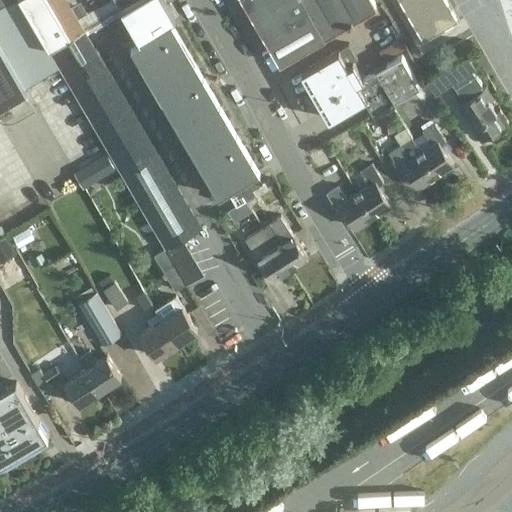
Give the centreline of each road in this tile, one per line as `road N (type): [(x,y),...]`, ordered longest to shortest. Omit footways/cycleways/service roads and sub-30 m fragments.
road 1 (tertiary): [(39,511),(153,452),(370,301)]
road 2 (unclassified): [(370,301),(190,0)]
road 3 (tertiary): [(370,301),(511,211)]
